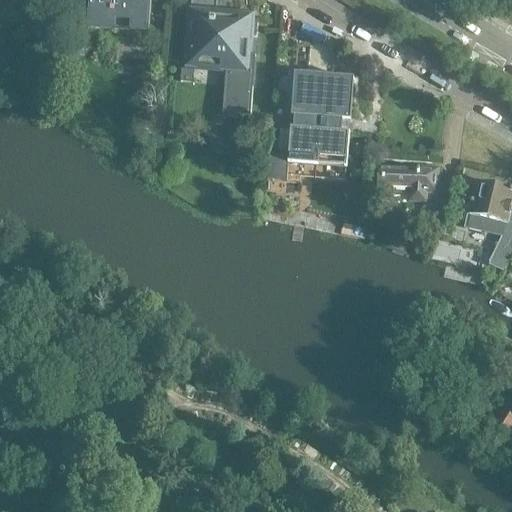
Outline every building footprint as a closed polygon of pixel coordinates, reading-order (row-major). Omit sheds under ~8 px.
[(149,31),(150,0),(89,0),(88,26),(149,31)] [(193,0),(192,13),(194,13),(194,8),(217,10),(217,0),(193,0)] [(250,117),(255,57),(247,56),(250,18),(222,16),(216,15),(217,10),(194,8),(194,13),(192,13),(188,63),(188,67),(192,67),(225,70),(222,114),(250,117)] [(191,82),(192,67),(188,67),(188,63),(182,62),(180,81),(191,82)] [(341,134),(342,122),(350,122),(353,81),(331,79),(307,77),(294,76),(291,118),(305,119),(304,131),(290,130),(287,164),(347,169),(349,134),(341,134)] [(305,119),(291,118),(290,130),(304,131),(305,119)] [(350,122),(342,122),(341,134),(349,134),(350,122)] [(453,206),(454,187),(438,186),(439,170),(420,169),(420,172),(378,170),(378,175),(374,176),(373,183),(377,184),(377,189),(375,188),(375,192),(379,192),(379,190),(412,191),(412,199),(408,199),(408,202),(426,203),(426,196),(431,196),(431,195),(437,195),(437,205),(438,204),(442,206),(453,206)] [(511,207),(511,192),(476,184),(469,215),(468,214),(465,229),(501,238),(502,238),(505,225),(507,226),(507,223),(511,207)] [(436,231),(449,210),(442,206),(438,204),(437,205),(426,225),(436,231)] [(504,271),(511,255),(511,225),(507,223),(507,226),(505,225),(502,238),(501,238),(489,263),(504,271)] [(511,420),(511,405),(507,402),(495,424),(506,430),(511,420)]
